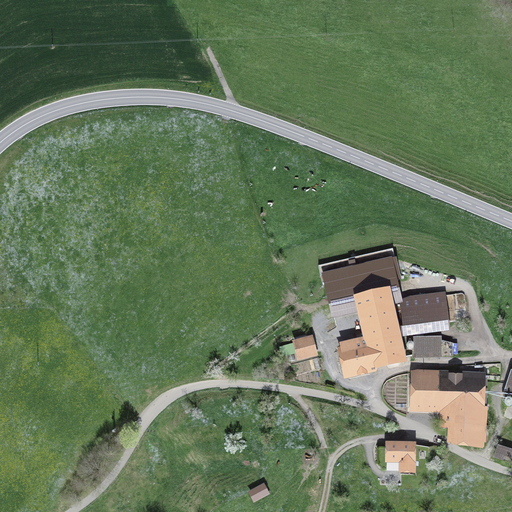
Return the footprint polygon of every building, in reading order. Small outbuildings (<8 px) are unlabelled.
[(450,335),(446,297),(399,302),(404,341),(450,335)] [(384,318),(360,324),(362,332),(386,326),(384,318)] [(402,367),(391,325),(386,326),(362,332),(357,333),(359,344),(339,349),(346,381),(402,367)] [(315,340),(293,346),(298,365),(320,359),(315,340)] [(441,343),(413,343),(414,363),(441,363),(441,343)] [(410,412),(450,413),(485,409),(486,373),(411,371),(410,412)] [(484,447),(485,409),(450,413),(449,446),(484,447)] [(417,448),(386,448),(386,468),(401,468),(401,479),(417,479),(417,448)] [(511,455),(498,452),(495,462),(511,466),(511,455)] [(254,503),(272,494),(266,482),(248,492),(254,503)]
